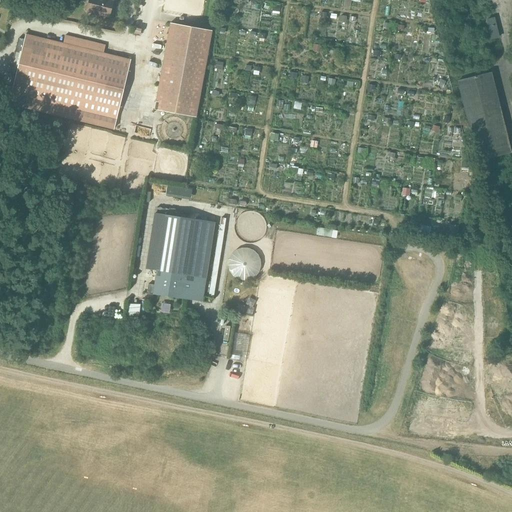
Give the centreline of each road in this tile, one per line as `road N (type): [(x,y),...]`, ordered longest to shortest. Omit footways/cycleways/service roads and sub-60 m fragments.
road 1 (unclassified): [(0,355),(374,427),(390,413),(441,269),(433,253),(391,245),(388,216)]
road 2 (track): [(511,494),(391,452),(0,369)]
road 3 (track): [(454,226),(260,192),(285,0)]
road 4 (track): [(197,117),(460,160)]
road 5 (track): [(208,54),(442,92)]
road 6 (track): [(375,0),(342,208)]
road 7 (track): [(269,0),(423,24)]
road 8 (track): [(360,430),(439,449),(511,452)]
road 9 (track): [(59,367),(85,303),(150,296)]
